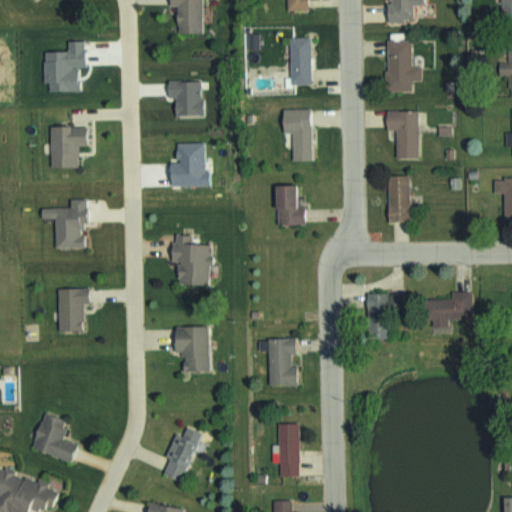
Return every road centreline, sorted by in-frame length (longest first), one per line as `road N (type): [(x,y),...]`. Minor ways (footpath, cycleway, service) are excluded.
road 1 (residential): [(92,511),(136,413),(124,0)]
road 2 (residential): [(333,511),(327,275),(356,243)]
road 3 (residential): [(356,243),(348,0)]
road 4 (residential): [(356,243),(365,251),(511,248)]
